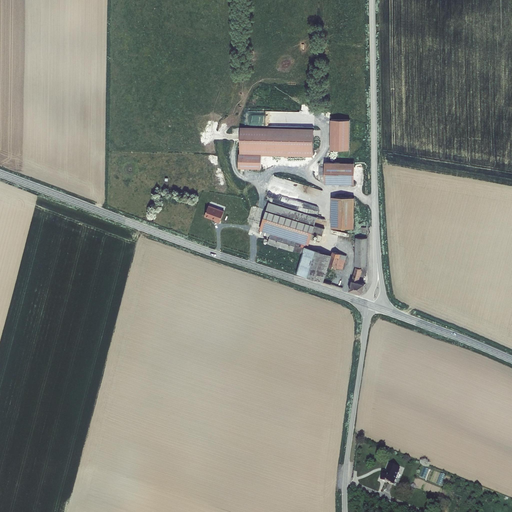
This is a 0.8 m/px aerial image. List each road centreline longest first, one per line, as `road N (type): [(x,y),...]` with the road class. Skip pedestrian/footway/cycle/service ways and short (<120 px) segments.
road 1 (tertiary): [(367,303),(0,173)]
road 2 (tertiary): [(377,261),(372,0)]
road 3 (unclassified): [(370,304),(345,511)]
road 4 (tertiary): [(511,359),(381,308)]
